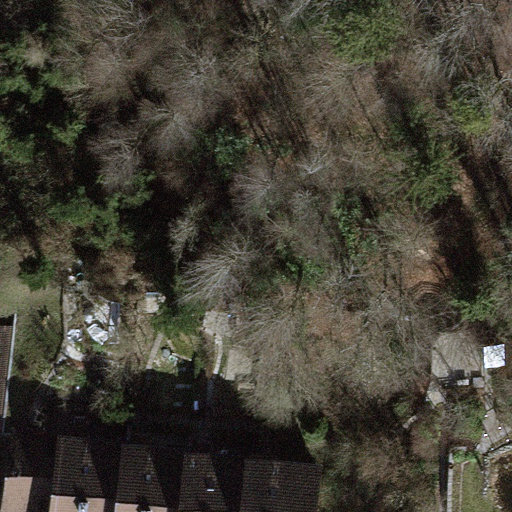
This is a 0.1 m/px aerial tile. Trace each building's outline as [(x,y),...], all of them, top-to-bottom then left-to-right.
[(121,511),(132,435),(62,426),(61,437),(50,511),(121,511)] [(50,511),(61,437),(21,432),(10,511),(50,511)] [(183,511),(193,443),(132,435),(121,511),(183,511)] [(244,511),(253,452),(193,443),(183,511),(244,511)] [(316,511),(325,454),(254,444),(253,452),(244,511),(316,511)]
